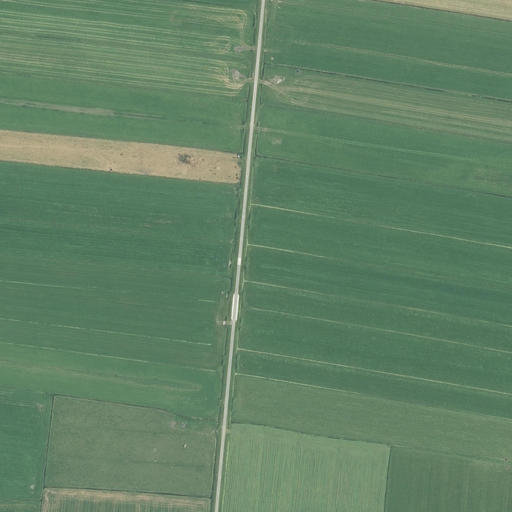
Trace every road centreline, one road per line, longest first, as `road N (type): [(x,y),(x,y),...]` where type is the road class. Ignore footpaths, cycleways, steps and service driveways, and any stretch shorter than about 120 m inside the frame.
road 1 (unclassified): [(216,511),(264,0)]
road 2 (track): [(0,83),(268,129)]
road 3 (track): [(254,327),(0,287)]
road 4 (track): [(0,187),(246,193)]
